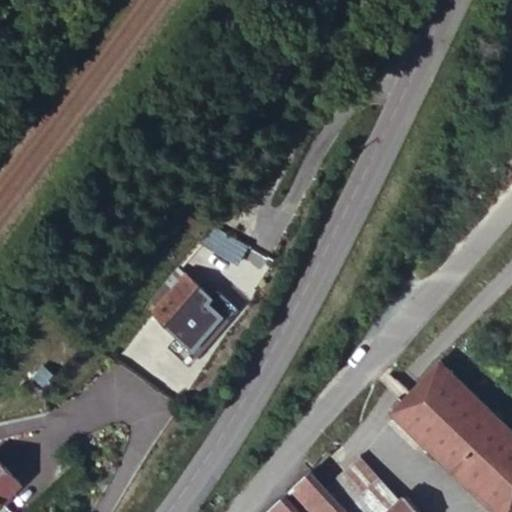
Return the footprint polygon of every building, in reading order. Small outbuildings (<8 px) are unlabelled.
[(213,224),(201,246),(238,266),(250,244),(213,224)] [(186,270),(150,311),(198,354),(239,308),(218,290),(214,295),(186,270)] [(511,511),(511,429),(440,358),(392,407),(497,511),(511,511)] [(421,511),(405,494),(402,497),(391,486),(371,503),(367,499),(371,495),(358,481),(371,469),(359,457),(346,468),(338,459),(319,475),(313,467),(264,511),(421,511)] [(0,511),(27,486),(0,458),(0,511)]
